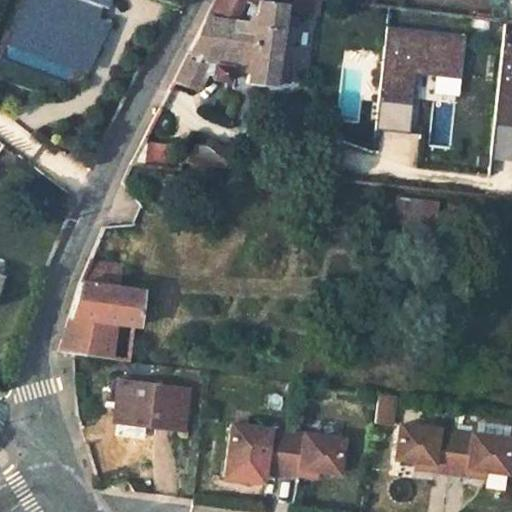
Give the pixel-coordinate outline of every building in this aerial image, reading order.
[(220,0),(176,85),(198,93),(206,73),(215,75),(215,81),(230,84),(234,62),(254,64),(251,85),(276,89),(281,63),(292,65),(293,54),(282,52),(289,6),(263,3),(262,8),(254,7),(250,20),(254,21),(252,28),(234,23),(240,0),(251,2),(252,0),(220,0)] [(456,100),(462,34),(383,28),(374,129),(407,132),(412,74),(424,75),(422,98),(456,100)] [(200,146),(189,163),(231,167),(235,164),(234,151),(214,138),(209,147),(200,146)] [(172,151),(145,145),(134,168),(169,172),(172,151)] [(407,222),(408,217),(433,220),(435,201),(395,197),(392,220),(407,222)] [(120,290),(122,271),(92,268),(77,311),(64,357),(77,358),(120,364),(121,357),(115,356),(119,326),(139,329),(143,329),(148,293),(120,290)] [(152,408),(155,387),(122,384),(119,404),(152,408)] [(186,434),(191,392),(155,387),(152,408),(119,404),(116,426),(186,434)] [(390,425),(394,396),(374,394),(370,422),(390,425)] [(453,476),(458,435),(402,427),(398,461),(419,464),(435,466),(434,473),(453,476)] [(284,476),(290,435),(234,428),(229,462),(250,464),(266,467),(266,473),(284,476)] [(341,477),(346,443),(290,435),(284,476),(303,479),(303,478),(303,472),(319,474),(341,477)] [(510,476),(511,459),(511,441),(458,435),(453,476),(471,478),(472,471),(488,473),(510,476)] [(266,473),(266,467),(250,464),(250,472),(266,473)] [(434,473),(435,466),(419,464),(418,471),(434,473)] [(487,481),(488,473),(472,471),(471,478),(487,481)] [(319,481),(319,474),(303,472),(303,478),(303,479),(319,481)]
